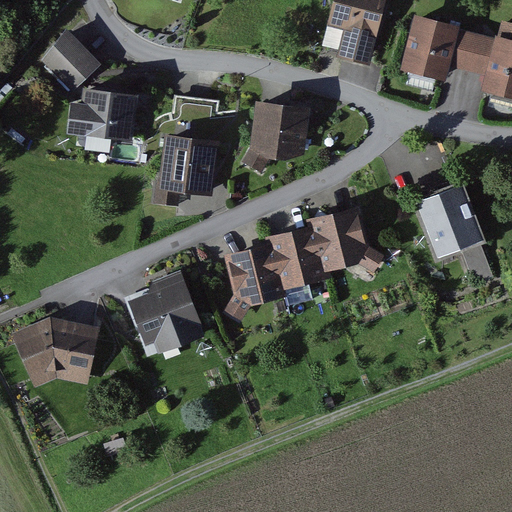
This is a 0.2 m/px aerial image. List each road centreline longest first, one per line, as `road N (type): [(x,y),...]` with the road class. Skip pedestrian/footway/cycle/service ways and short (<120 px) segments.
road 1 (track): [(511,349),(152,494),(128,511)]
road 2 (residential): [(78,288),(328,176),(398,117)]
road 3 (residential): [(89,0),(115,39),(168,63),(251,63),(334,85),(398,117)]
